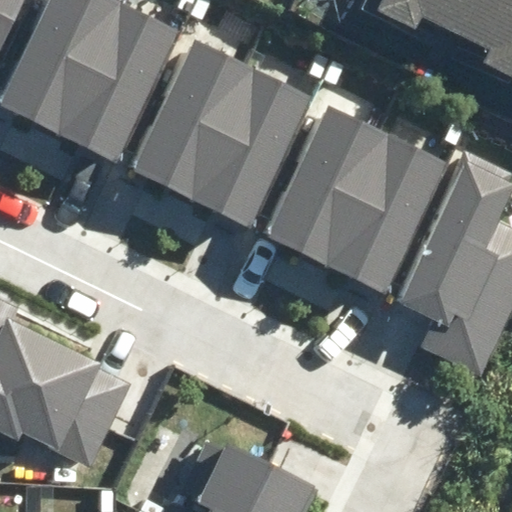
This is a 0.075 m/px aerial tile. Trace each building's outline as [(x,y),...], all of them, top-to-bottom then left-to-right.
[(23,0),(0,42),(0,72),(108,134),(130,94),(150,105),(178,56),(158,44),(181,3),(176,0),(23,0)] [(511,0),(413,0),(511,51),(511,0)] [(41,260),(74,182),(0,150),(0,304),(33,318),(54,266),(41,260)] [(0,417),(12,383),(0,378),(0,417)] [(152,420),(115,400),(87,453),(125,472),(152,420)]
